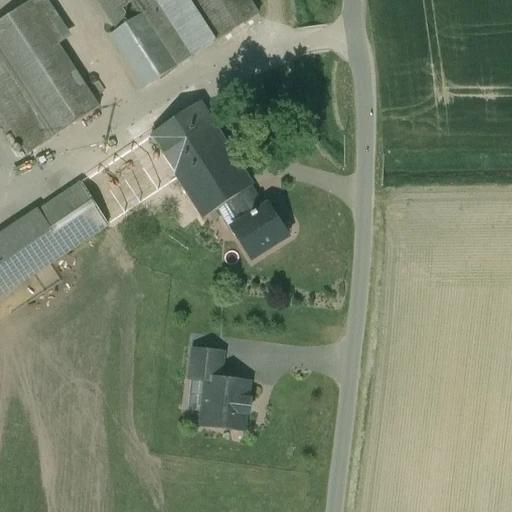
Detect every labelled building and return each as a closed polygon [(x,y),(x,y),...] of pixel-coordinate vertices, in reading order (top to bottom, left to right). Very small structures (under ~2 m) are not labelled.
[(47,0),(35,0),(31,3),(58,45),(71,37),(47,0)] [(115,15),(104,0),(96,0),(117,31),(123,28),(129,23),(121,11),(115,15)] [(104,0),(115,15),(121,11),(121,10),(135,0),(104,0)] [(191,58),(153,0),(135,0),(121,10),(121,11),(129,23),(143,14),(177,66),(191,58)] [(153,0),(191,58),(216,42),(188,0),(153,0)] [(258,14),(249,0),(188,0),(216,42),(258,14)] [(31,3),(0,22),(0,112),(27,154),(99,109),(58,45),(31,3)] [(117,31),(110,36),(143,88),(177,66),(143,14),(129,23),(123,28),(117,31)] [(199,104),(80,184),(108,225),(178,180),(227,149),(199,104)] [(227,149),(178,180),(203,217),(217,209),(232,199),(250,187),(252,186),(227,149)] [(80,184),(38,212),(66,253),(105,227),(108,225),(80,184)] [(264,208),(250,187),(232,199),(245,220),(264,208)] [(232,199),(217,209),(229,229),(233,227),(245,220),(232,199)] [(245,220),(233,227),(253,256),(287,236),(268,206),(264,208),(245,220)] [(0,296),(66,253),(38,212),(0,236),(0,296)] [(224,355),(196,352),(192,379),(208,381),(209,380),(221,381),(224,355)] [(221,381),(209,380),(208,381),(203,426),(244,431),(246,414),(251,415),(252,402),(248,401),(250,385),(221,381)]
